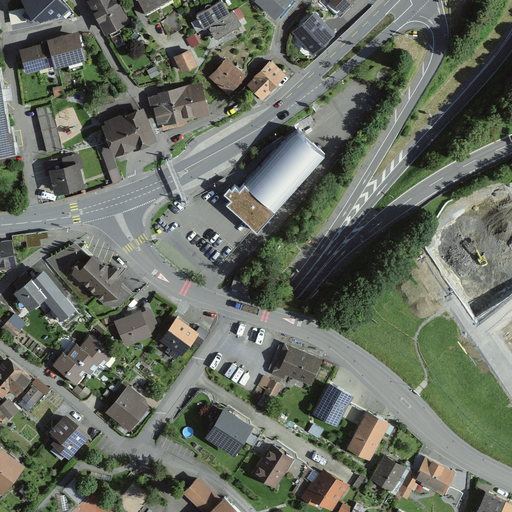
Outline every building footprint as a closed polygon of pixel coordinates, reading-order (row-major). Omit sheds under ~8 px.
[(90,0),(87,2),(105,36),(130,23),(117,0),(90,0)] [(158,6),(155,0),(137,0),(145,13),(158,6)] [(222,0),(218,0),(211,5),(210,4),(209,3),(208,3),(206,3),(205,4),(205,5),(204,6),(205,8),(195,14),(203,28),(208,26),(207,25),(229,12),(222,0)] [(252,0),(275,20),(293,0),(252,0)] [(328,0),(331,2),(327,5),(340,17),(356,0),(328,0)] [(62,2),(47,4),(47,5),(45,5),(46,14),(52,13),(53,20),(64,18),(62,2)] [(231,32),(231,31),(231,30),(241,23),(233,9),(229,12),(207,25),(208,26),(215,39),(226,32),(226,33),(227,34),(228,34),(229,34),(230,33),(231,32)] [(335,34),(314,11),(292,32),(312,54),(335,34)] [(168,34),(182,26),(174,13),(161,21),(168,34)] [(69,66),(71,73),(84,69),(82,62),(87,61),(78,31),(47,40),(47,42),(54,66),(55,70),(69,66)] [(196,33),(187,37),(192,46),(201,41),(196,33)] [(47,42),(19,50),(26,74),(54,66),(47,42)] [(198,67),(190,49),(173,57),(181,74),(198,67)] [(224,61),(221,59),(217,63),(220,65),(208,77),(228,95),(246,76),(242,72),(244,69),(237,63),(235,65),(227,58),(224,61)] [(287,76),(272,61),(271,62),(269,60),(253,76),(255,78),(247,85),(262,100),(287,76)] [(151,78),(160,74),(155,66),(147,70),(151,78)] [(101,85),(104,96),(112,93),(109,82),(101,85)] [(174,88),(183,124),(187,123),(187,120),(209,115),(201,82),(174,88)] [(62,85),(52,87),(54,97),(64,95),(62,85)] [(163,131),(184,126),(183,124),(174,88),(157,93),(158,94),(148,97),(151,110),(153,109),(157,126),(162,125),(163,131)] [(113,94),(90,101),(92,108),(115,101),(113,94)] [(63,147),(52,103),(36,107),(47,151),(63,147)] [(157,141),(143,108),(123,116),(122,114),(103,121),(105,125),(101,126),(114,158),(136,148),(137,150),(157,141)] [(0,164),(17,164),(15,155),(16,154),(12,133),(8,133),(6,117),(0,117),(0,164)] [(228,199),(226,201),(255,227),(257,229),(324,153),(304,135),(297,129),(285,136),(237,189),(235,187),(232,190),(229,188),(223,195),(228,199)] [(120,179),(106,143),(92,148),(97,162),(102,160),(111,183),(120,179)] [(64,154),(66,162),(49,166),(56,192),(86,185),(81,166),(83,165),(80,151),(64,154)] [(218,187),(227,181),(225,177),(215,182),(218,187)] [(13,241),(26,240),(27,247),(42,245),(41,238),(48,237),(48,230),(12,234),(13,241)] [(12,237),(0,238),(0,266),(16,264),(12,237)] [(118,262),(108,263),(106,261),(105,262),(103,259),(94,249),(89,254),(75,241),(46,258),(74,292),(88,305),(96,296),(106,305),(121,304),(130,294),(131,295),(134,292),(121,280),(122,276),(118,272),(118,262)] [(46,283),(40,276),(39,277),(34,271),(30,275),(26,271),(13,282),(16,286),(13,289),(29,307),(32,305),(33,306),(47,294),(46,293),(50,290),(45,284),(46,283)] [(249,287),(251,280),(245,279),(235,275),(231,288),(246,294),(249,287)] [(115,322),(104,327),(106,328),(114,335),(119,332),(125,345),(152,333),(140,307),(113,319),(115,322)] [(15,310),(1,327),(12,336),(26,320),(15,310)] [(209,330),(200,324),(197,328),(177,313),(159,338),(162,340),(158,345),(176,358),(179,353),(182,354),(193,338),(200,343),(209,330)] [(102,333),(106,328),(104,327),(96,320),(92,324),(102,333)] [(102,363),(103,362),(109,366),(117,356),(91,335),(81,347),(98,360),(102,363)] [(283,344),(279,343),(268,368),(272,369),(271,371),(283,377),(285,373),(310,384),(322,356),(313,352),(285,340),(283,344)] [(98,360),(81,347),(77,344),(68,355),(85,369),(89,372),(98,360)] [(85,369),(68,355),(65,352),(55,364),(75,381),(85,369)] [(9,389),(16,395),(33,376),(7,355),(0,363),(0,393),(3,396),(9,389)] [(266,389),(263,394),(257,403),(262,406),(267,399),(270,400),(273,394),(276,395),(282,383),(263,374),(258,385),(266,389)] [(51,388),(37,376),(31,382),(33,383),(17,401),(29,411),(45,393),(46,394),(51,388)] [(357,405),(349,401),(354,392),(329,379),(312,411),(337,423),(341,416),(349,420),(357,405)] [(128,385),(123,380),(108,398),(114,402),(128,385)] [(84,399),(89,393),(77,384),(72,389),(84,399)] [(142,396),(131,386),(111,410),(128,423),(142,406),(137,402),(142,396)] [(108,398),(112,392),(107,388),(102,393),(108,398)] [(19,409),(9,396),(0,403),(0,408),(8,418),(19,409)] [(236,411),(224,403),(204,434),(234,453),(254,422),(236,411)] [(391,418),(367,406),(366,410),(357,405),(349,420),(358,425),(347,446),(370,458),(391,418)] [(0,426),(6,421),(7,422),(10,420),(8,418),(0,408),(0,426)] [(69,457),(91,432),(79,419),(66,410),(49,429),(56,436),(51,441),(69,457)] [(295,456),(286,451),(286,448),(282,445),(279,446),(271,441),(252,472),(276,486),(295,456)] [(25,462),(0,442),(0,491),(2,493),(25,462)] [(80,454),(76,451),(72,455),(76,459),(80,454)] [(398,492),(410,468),(412,464),(405,460),(404,463),(384,452),(370,478),(388,487),(387,490),(395,494),(397,491),(398,492)] [(456,469),(425,454),(418,469),(419,469),(418,472),(416,476),(418,477),(422,479),(421,481),(431,486),(431,487),(443,494),(456,469)] [(349,481),(323,465),(318,472),(313,468),(307,477),(311,479),(301,496),(315,505),(318,500),(332,509),(349,481)] [(418,477),(416,476),(418,472),(410,468),(398,492),(402,494),(401,496),(407,499),(418,477)] [(247,511),(232,498),(224,491),(221,494),(198,473),(183,489),(182,490),(204,511),(203,511),(247,511)] [(365,477),(360,473),(353,484),(358,488),(365,477)] [(485,490),(486,487),(489,489),(491,484),(479,478),(476,486),(485,490)] [(442,500),(456,507),(463,492),(450,485),(442,500)] [(489,489),(486,487),(485,490),(474,511),(503,511),(510,498),(489,489)] [(359,511),(364,503),(357,500),(353,507),(350,511),(359,511)] [(350,511),(353,507),(343,501),(337,511),(339,511),(350,511)]
